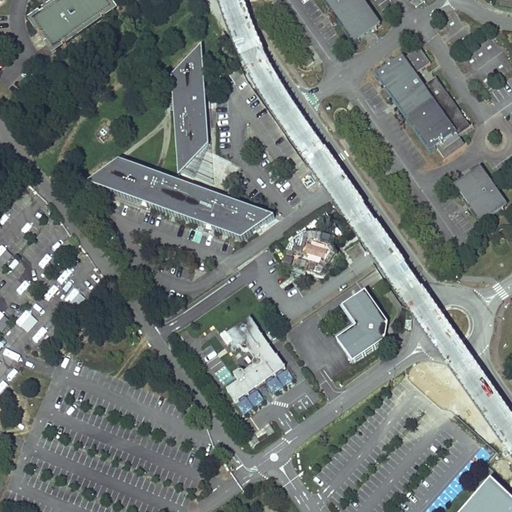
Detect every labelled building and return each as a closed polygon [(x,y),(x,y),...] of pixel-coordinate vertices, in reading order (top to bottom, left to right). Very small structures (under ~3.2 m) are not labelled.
[(117,5),(113,0),(55,0),(32,17),(55,49),(117,5)] [(336,19),(355,45),(382,26),(363,0),(324,0),(323,1),(336,19)] [(171,77),(178,179),(209,147),(203,46),(171,77)] [(412,55),(423,70),(431,64),(420,49),(412,55)] [(301,57),(309,67),(315,62),(307,53),(301,57)] [(437,149),(445,161),(466,146),(460,137),(471,129),(449,97),(437,79),(424,88),(415,75),(423,70),(412,55),(405,60),(404,57),(377,76),(391,95),(432,153),(437,149)] [(475,56),(461,66),(473,83),(488,73),(475,56)] [(177,218),(243,242),(276,219),(190,188),(120,162),(88,186),(177,218)] [(454,187),(481,226),(508,206),(481,168),(454,187)] [(282,269),(324,280),(339,255),(333,248),(336,239),(320,235),(313,234),(308,235),(302,237),(298,240),(292,245),(289,249),(282,269)] [(338,342),(354,365),(385,343),(389,325),(366,293),(344,309),(357,328),(338,342)] [(237,405),(286,369),(278,357),(277,357),(274,353),(259,332),(260,331),(251,319),(229,335),(238,348),(240,346),(242,349),(244,350),(246,351),(249,351),(252,355),(256,360),(254,361),(254,363),(254,365),(254,367),(245,374),(243,372),(241,371),(239,372),(235,374),(240,382),(227,391),(237,405)] [(271,427),(257,436),(261,442),(275,433),(271,427)] [(511,511),(511,501),(491,482),(464,511),(511,511)]
